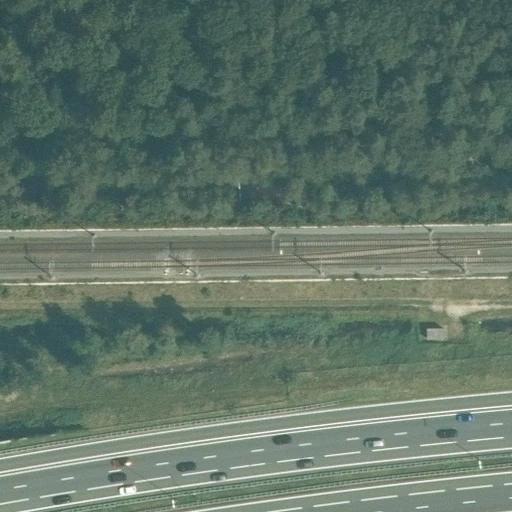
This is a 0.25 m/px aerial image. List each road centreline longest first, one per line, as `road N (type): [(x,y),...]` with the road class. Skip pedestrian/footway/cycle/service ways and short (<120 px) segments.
road 1 (motorway): [(511,430),(314,448),(0,497)]
road 2 (motorway): [(511,399),(0,463)]
road 3 (track): [(511,179),(0,186)]
road 4 (motorway): [(314,511),(511,490)]
